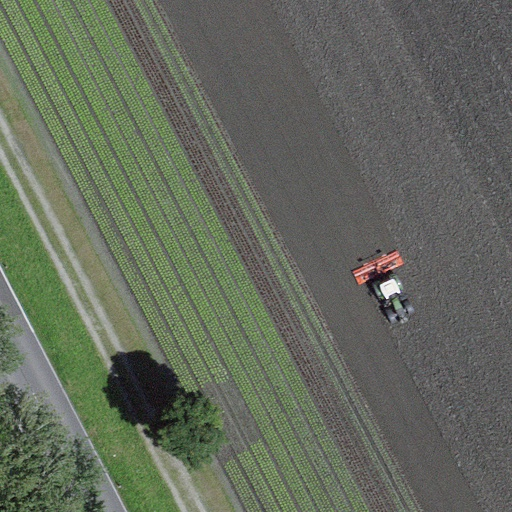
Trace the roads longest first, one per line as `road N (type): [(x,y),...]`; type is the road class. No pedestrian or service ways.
road 1 (track): [(205,511),(0,111)]
road 2 (secondary): [(0,309),(104,511)]
